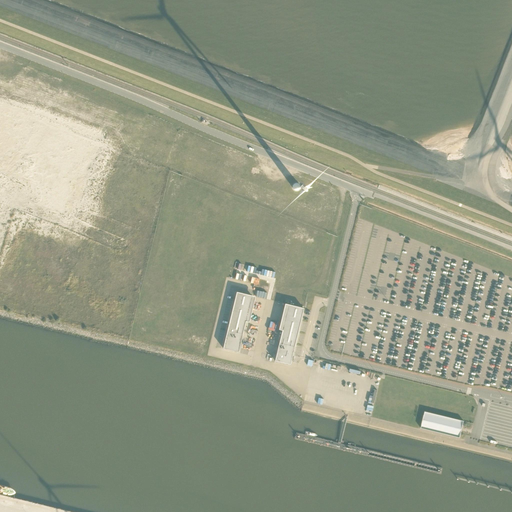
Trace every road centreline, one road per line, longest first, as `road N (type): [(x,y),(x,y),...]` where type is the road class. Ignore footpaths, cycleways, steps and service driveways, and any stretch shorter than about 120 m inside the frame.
road 1 (tertiary): [(0,44),(359,189)]
road 2 (unclassified): [(359,189),(511,247)]
